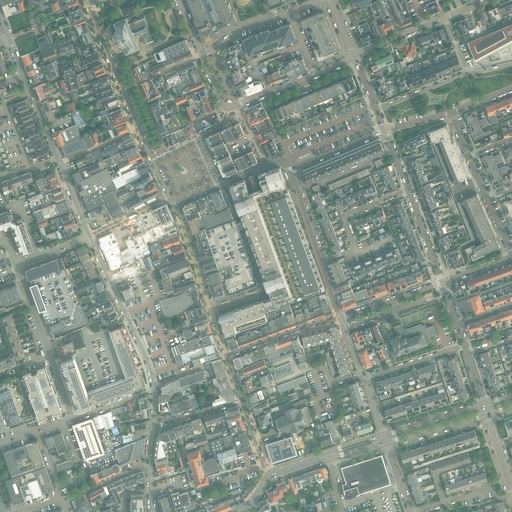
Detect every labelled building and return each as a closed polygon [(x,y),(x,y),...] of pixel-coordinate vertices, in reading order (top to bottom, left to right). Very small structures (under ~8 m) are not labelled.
[(25,9),(24,4),(22,0),(19,0),(16,1),(20,11),(25,9)] [(56,0),(50,0),(51,2),(50,3),(53,10),(59,8),(56,0)] [(65,0),(60,2),(61,6),(64,5),(65,9),(67,8),(73,22),(84,18),(83,17),(80,7),(79,4),(77,0),(69,0),(65,1),(65,0)] [(201,30),(199,31),(205,44),(217,38),(222,35),(222,34),(227,32),(226,30),(238,25),(233,13),(231,14),(230,10),(231,9),(227,0),(186,0),(198,28),(200,28),(201,30)] [(2,6),(3,10),(9,8),(14,6),(13,1),(7,4),(2,6)] [(432,15),(441,11),(437,1),(433,2),(426,5),(430,14),(432,15)] [(511,10),(508,1),(503,3),(506,12),(507,12),(507,13),(511,11),(511,10)] [(378,9),(379,12),(387,8),(384,3),(377,6),(374,7),(375,10),(378,9)] [(506,12),(503,3),(498,5),(503,15),(507,14),(506,12)] [(370,4),(366,6),(367,10),(368,10),(370,16),(374,14),(371,7),(370,4)] [(393,8),(395,13),(402,9),(403,9),(407,8),(406,5),(403,6),(404,7),(402,8),(400,4),(393,8)] [(16,10),(14,6),(9,8),(3,10),(5,16),(11,14),(10,12),(16,10)] [(494,8),(492,8),(497,20),(499,19),(500,21),(503,20),(498,6),(497,6),(496,6),(494,7),(494,8)] [(384,16),(389,14),(387,8),(379,12),(380,15),(375,17),(376,19),(381,17),(384,16)] [(408,10),(407,8),(403,9),(402,9),(395,13),(397,18),(404,15),(403,11),(405,10),(406,11),(408,10)] [(495,21),(497,20),(492,8),(490,9),(489,8),(487,9),(487,11),(492,25),(496,23),(495,21)] [(487,18),(489,18),(485,10),(479,13),(481,17),(480,17),(482,23),(488,20),(487,18)] [(302,19),(310,39),(319,61),(339,53),(337,48),(340,47),(325,13),(325,12),(324,11),(322,11),(321,11),(302,19)] [(409,14),(404,16),(407,25),(413,22),(409,14)] [(145,45),(154,41),(144,16),(133,20),(133,21),(132,21),(132,22),(127,24),(125,18),(113,23),(116,29),(112,36),(115,43),(123,47),(125,53),(137,48),(133,37),(138,35),(139,36),(141,35),(142,37),(145,45)] [(386,22),(385,19),(384,16),(381,17),(384,23),(379,25),(383,34),(388,32),(388,31),(390,30),(386,22)] [(403,27),(407,25),(404,16),(398,19),(401,26),(403,27)] [(477,34),(480,32),(478,27),(477,25),(475,25),(472,16),(468,18),(468,17),(464,19),(466,26),(468,31),(473,29),(472,28),(475,27),(477,34)] [(84,18),(73,22),(75,26),(76,26),(77,28),(76,28),(77,32),(78,31),(79,34),(89,30),(84,17),(84,18)] [(383,35),(376,19),(370,21),(377,37),(383,35)] [(462,35),(469,32),(468,31),(466,26),(465,27),(462,20),(454,23),(456,30),(459,29),(462,35)] [(511,22),(467,41),(474,58),(488,53),(488,52),(487,51),(500,46),(500,45),(511,39),(511,38),(511,22)] [(250,54),(250,55),(256,53),(255,52),(262,50),(263,50),(265,49),(280,43),(281,45),(284,44),(296,39),(290,23),(270,31),(270,29),(244,39),(250,54)] [(359,26),(362,25),(365,33),(360,36),(363,43),(374,38),(367,23),(359,26)] [(482,25),(478,27),(480,32),(487,30),(485,24),(482,25)] [(437,34),(435,35),(438,42),(440,40),(440,39),(445,36),(443,32),(444,32),(443,31),(442,29),(436,31),(437,34)] [(79,34),(78,34),(78,35),(80,40),(83,39),(84,43),(92,40),(93,40),(89,30),(79,34)] [(431,33),(426,36),(429,44),(433,42),(433,43),(435,42),(435,43),(438,42),(435,35),(432,36),(431,33)] [(46,35),(40,37),(43,46),(49,44),(47,39),(46,35)] [(422,47),(429,44),(426,36),(419,38),(421,42),(420,42),(422,47)] [(40,37),(36,39),(40,49),(50,45),(49,44),(43,46),(40,37)] [(234,40),(236,44),(238,51),(244,48),(240,38),(234,40)] [(60,47),(58,47),(59,51),(58,51),(59,55),(60,54),(61,55),(65,54),(65,55),(74,51),(69,39),(67,40),(68,43),(66,44),(65,41),(63,41),(64,45),(62,46),(61,42),(58,43),(60,47)] [(158,63),(167,59),(190,49),(186,40),(154,54),(158,63)] [(80,46),(83,52),(85,57),(87,56),(97,52),(93,41),(87,43),(80,46)] [(414,58),(419,56),(418,56),(417,53),(414,45),(414,46),(413,43),(409,44),(410,45),(408,45),(407,44),(405,44),(404,44),(403,46),(401,47),(403,51),(405,50),(407,55),(408,55),(408,56),(412,54),(414,58)] [(230,54),(231,55),(235,54),(239,53),(238,51),(236,44),(227,48),(230,54)] [(43,62),(56,57),(51,45),(38,50),(43,62)] [(20,57),(22,61),(30,58),(29,57),(36,54),(35,51),(20,57)] [(190,51),(173,58),(175,64),(184,61),(184,60),(193,56),(190,51)] [(98,53),(80,60),(83,68),(101,61),(98,53)] [(226,57),(229,64),(237,60),(235,54),(231,55),(226,57)] [(390,54),(383,57),(386,65),(387,67),(391,66),(392,67),(395,66),(397,71),(402,69),(398,61),(394,62),(390,54)] [(302,56),(284,63),(286,68),(285,69),(289,78),(307,70),(302,56)] [(377,65),(371,67),(373,72),(380,69),(380,68),(386,65),(383,57),(375,60),(377,65)] [(452,58),(449,59),(452,68),(455,67),(455,68),(461,66),(457,57),(452,59),(452,58)] [(151,69),(141,73),(143,78),(150,75),(166,68),(166,69),(175,64),(173,58),(156,66),(151,68),(150,68),(151,69)] [(449,59),(442,62),(446,72),(450,70),(450,69),(452,68),(449,59)] [(78,60),(72,62),(75,70),(79,69),(79,67),(81,66),(78,60)] [(239,63),(237,60),(229,64),(231,69),(243,65),(242,62),(239,63)] [(54,61),(42,66),(43,68),(46,67),(46,69),(43,70),(44,72),(47,71),(48,73),(45,74),(46,76),(49,75),(50,77),(54,76),(54,77),(57,75),(57,74),(58,74),(56,70),(57,69),(54,61)] [(24,66),(26,72),(36,68),(38,67),(37,64),(35,65),(34,62),(24,66)] [(177,69),(177,70),(179,76),(197,68),(194,62),(177,69)] [(442,62),(435,65),(439,74),(441,73),(442,74),(446,72),(442,62)] [(60,68),(63,78),(74,74),(71,66),(67,67),(66,64),(61,66),(62,67),(60,68)] [(102,64),(92,68),(86,71),(89,79),(96,77),(106,73),(102,64)] [(230,71),(235,82),(250,76),(245,65),(230,71)] [(278,68),(278,69),(283,80),(289,78),(285,69),(286,68),(285,65),(278,68)] [(435,65),(428,68),(432,78),(437,76),(436,75),(439,74),(435,65)] [(138,81),(143,78),(141,73),(138,66),(132,68),(138,81)] [(37,72),(38,72),(36,68),(26,72),(28,76),(36,73),(37,72)] [(202,81),(197,68),(179,76),(182,82),(182,83),(185,88),(202,81)] [(428,68),(421,71),(425,79),(427,78),(428,80),(432,78),(428,68)] [(277,72),(272,73),(274,78),(274,79),(275,79),(276,83),(283,80),(278,69),(276,70),(277,72)] [(182,82),(179,76),(177,70),(165,75),(170,86),(177,84),(182,82)] [(374,73),(376,79),(382,77),(382,78),(383,77),(381,71),(374,73)] [(421,71),(414,73),(419,84),(423,82),(422,80),(425,79),(421,71)] [(39,81),(36,73),(28,76),(31,84),(39,81)] [(64,79),(69,90),(83,85),(79,73),(64,79)] [(270,86),(276,83),(275,79),(274,79),(274,78),(272,73),(267,76),(268,78),(267,79),(270,86)] [(414,85),(419,84),(414,73),(407,76),(411,85),(414,84),(414,85)] [(405,84),(408,82),(405,76),(405,75),(402,77),(403,80),(401,81),(400,79),(397,81),(400,89),(407,87),(405,84)] [(91,82),(93,87),(94,87),(98,85),(98,87),(109,82),(107,76),(91,82)] [(161,76),(154,80),(161,96),(168,93),(166,90),(162,91),(161,87),(158,83),(164,81),(161,76)] [(351,76),(347,78),(352,91),(357,89),(351,76)] [(375,80),(379,91),(393,86),(392,85),(389,86),(388,85),(385,86),(382,78),(382,77),(376,79),(375,80)] [(342,80),(346,90),(348,93),(352,91),(347,78),(342,80)] [(59,81),(54,83),(57,89),(60,87),(63,97),(67,95),(68,98),(71,96),(69,90),(64,79),(59,81)] [(156,93),(155,94),(157,98),(155,99),(157,102),(159,101),(160,103),(163,101),(161,96),(154,80),(153,79),(150,80),(156,93)] [(342,80),(337,82),(342,92),(346,90),(342,80)] [(204,86),(202,81),(185,88),(182,83),(176,85),(182,97),(185,95),(188,94),(189,95),(193,93),(192,91),(204,86)] [(241,97),(247,95),(245,89),(250,87),(248,84),(246,81),(237,86),(241,97)] [(254,82),(248,84),(250,87),(245,89),(247,95),(263,88),(265,87),(263,83),(261,81),(254,82)] [(96,95),(96,94),(112,88),(109,82),(98,87),(98,85),(94,87),(93,87),(90,88),(92,92),(95,91),(96,95)] [(337,82),(333,84),(337,94),(342,92),(337,82)] [(33,87),(34,92),(42,89),(40,84),(33,87)] [(333,84),(328,86),(332,96),(337,94),(333,84)] [(328,86),(323,88),(327,98),(332,96),(328,86)] [(393,87),(393,86),(379,91),(382,97),(389,94),(387,91),(390,90),(390,89),(393,87)] [(42,89),(34,92),(38,100),(48,96),(48,95),(51,94),(48,87),(42,89)] [(189,104),(196,101),(209,96),(205,87),(195,92),(193,93),(189,95),(188,94),(185,95),(188,101),(189,104)] [(323,88),(318,90),(322,100),(324,103),(328,101),(327,98),(323,88)] [(148,102),(155,99),(157,98),(155,94),(154,94),(152,89),(150,90),(143,93),(148,102)] [(97,96),(96,94),(96,95),(92,96),(93,98),(97,97),(99,101),(115,95),(113,90),(97,96)] [(318,90),(314,92),(318,102),(322,100),(318,90)] [(314,92),(309,94),(313,104),(318,102),(314,92)] [(309,94),(304,96),(308,106),(313,104),(309,94)] [(174,100),(177,106),(183,103),(188,101),(185,95),(182,97),(177,99),(175,100),(174,100)] [(102,101),(104,105),(105,109),(99,111),(100,114),(101,115),(108,112),(107,109),(109,108),(117,105),(115,101),(117,101),(115,96),(102,101)] [(215,110),(209,96),(196,101),(202,116),(215,110)] [(304,96),(299,98),(303,108),(308,106),(304,96)] [(299,98),(294,100),(299,110),(303,108),(299,98)] [(508,98),(502,101),(505,109),(511,107),(508,98)] [(15,103),(17,108),(26,105),(24,100),(15,103)] [(39,103),(43,114),(51,111),(47,100),(39,103)] [(294,100),(290,102),(294,112),(299,110),(294,100)] [(149,105),(152,112),(162,107),(160,103),(159,101),(157,102),(149,105)] [(189,104),(190,105),(196,118),(197,118),(198,118),(202,116),(196,101),(189,104)] [(502,101),(497,103),(500,111),(505,109),(502,101)] [(72,112),(77,110),(74,103),(73,102),(68,104),(72,112)] [(244,111),(252,126),(263,121),(266,128),(272,125),(273,125),(261,102),(244,111)] [(290,102),(285,104),(289,114),(294,112),(290,102)] [(493,104),(491,105),(495,113),(500,111),(497,103),(496,103),(496,102),(493,103),(493,104)] [(285,104),(280,106),(284,116),(289,114),(285,104)] [(17,108),(19,113),(28,109),(26,105),(17,108)] [(152,112),(154,117),(156,116),(155,116),(159,115),(158,114),(162,112),(163,113),(168,111),(169,112),(170,114),(175,112),(178,111),(179,110),(177,106),(168,110),(166,105),(162,107),(152,112)] [(190,105),(186,107),(186,108),(182,110),(183,113),(188,111),(192,120),(196,119),(196,118),(190,105)] [(497,120),(495,113),(491,105),(483,108),(491,125),(498,122),(497,120)] [(279,118),(284,116),(280,106),(275,108),(279,118)] [(19,113),(21,118),(30,114),(28,109),(19,113)] [(120,109),(109,113),(108,112),(101,115),(97,117),(98,120),(106,117),(109,123),(124,117),(120,109)] [(178,111),(175,112),(181,126),(185,123),(179,110),(178,111)] [(54,117),(51,111),(43,114),(46,121),(54,117)] [(466,119),(467,122),(477,118),(476,115),(475,111),(471,112),(471,113),(466,115),(467,118),(466,119)] [(181,126),(175,112),(170,114),(169,112),(162,115),(162,114),(163,113),(162,112),(158,114),(159,115),(155,116),(156,116),(154,117),(161,134),(181,126)] [(73,116),(72,116),(76,124),(76,125),(75,125),(77,128),(85,125),(80,113),(72,116),(73,116)] [(21,118),(23,123),(32,119),(30,114),(21,118)] [(217,114),(196,123),(199,132),(220,121),(217,114)] [(111,129),(126,123),(124,117),(109,123),(109,124),(105,127),(107,131),(111,129)] [(470,124),(471,127),(486,121),(485,118),(478,120),(477,118),(467,122),(468,125),(470,124)] [(23,123),(25,127),(34,124),(32,119),(23,123)] [(252,126),(252,127),(258,123),(259,125),(260,124),(262,127),(260,128),(261,129),(255,133),(258,140),(261,145),(266,157),(272,154),(278,151),(274,142),(279,140),(272,125),(266,128),(263,121),(252,126)] [(471,131),(472,134),(482,130),(481,127),(488,124),(486,121),(471,127),(472,130),(471,131)] [(241,135),(244,134),(239,122),(208,136),(226,176),(257,162),(251,149),(236,156),(236,157),(234,158),(232,152),(231,153),(230,151),(231,150),(227,143),(229,142),(230,143),(242,138),(241,135)] [(127,126),(126,123),(111,129),(114,136),(128,130),(128,129),(128,128),(128,127),(127,126)] [(196,123),(184,128),(186,132),(189,137),(199,132),(196,123)] [(258,123),(252,127),(255,133),(261,129),(260,128),(262,127),(260,124),(259,125),(258,123)] [(25,127),(27,132),(36,129),(34,124),(25,127)] [(60,146),(81,137),(75,125),(59,131),(51,134),(53,140),(54,139),(56,144),(58,147),(60,146)] [(435,128),(435,129),(431,130),(432,132),(429,133),(433,143),(441,140),(457,178),(453,180),(454,183),(469,177),(467,174),(469,174),(465,165),(464,166),(462,160),(463,160),(460,151),(458,152),(456,146),(457,146),(454,137),(453,138),(448,127),(447,128),(445,125),(435,129),(435,128)] [(505,138),(509,136),(507,129),(506,127),(503,128),(502,125),(500,126),(505,138)] [(184,128),(173,133),(177,143),(188,137),(186,132),(184,128)] [(27,132),(29,137),(38,133),(36,129),(27,132)] [(483,132),(482,130),(472,134),(473,137),(474,136),(476,139),(491,133),(490,129),(483,132)] [(90,134),(94,145),(97,143),(98,143),(94,132),(90,134)] [(29,137),(31,142),(40,138),(38,133),(29,137)] [(167,148),(177,143),(173,133),(163,138),(167,148)] [(423,133),(418,136),(421,143),(426,140),(427,142),(429,141),(427,136),(425,137),(423,133)] [(94,145),(90,134),(83,137),(83,136),(81,137),(60,146),(65,157),(94,145)] [(105,156),(106,158),(135,144),(130,135),(128,134),(115,141),(105,145),(106,146),(101,148),(103,153),(105,156)] [(491,137),(497,135),(496,134),(481,140),(482,142),(481,143),(482,145),(483,145),(488,144),(490,144),(490,143),(492,142),(491,141),(493,141),(491,137)] [(418,136),(412,138),(415,145),(421,143),(418,136)] [(31,142),(33,147),(42,143),(40,138),(31,142)] [(412,138),(407,141),(410,148),(411,148),(415,145),(412,138)] [(371,145),(366,147),(370,158),(384,152),(380,141),(374,144),(374,143),(371,145)] [(412,150),(411,148),(410,148),(407,141),(401,143),(404,150),(405,150),(406,153),(411,150),(412,150)] [(33,147),(35,151),(44,148),(42,143),(33,147)] [(366,143),(344,152),(345,154),(367,146),(366,143)] [(106,158),(97,162),(100,168),(114,162),(114,161),(117,161),(117,163),(132,156),(132,155),(138,152),(135,144),(106,158)] [(450,185),(453,184),(452,182),(450,178),(448,172),(446,168),(447,168),(444,162),(442,158),(443,158),(440,152),(438,149),(439,148),(437,144),(434,146),(450,185)] [(358,151),(352,153),(357,163),(370,158),(366,147),(361,149),(357,150),(358,151)] [(35,151),(37,156),(46,153),(44,148),(35,151)] [(508,158),(510,157),(507,149),(506,149),(504,149),(504,150),(502,151),(507,164),(511,162),(510,160),(509,161),(508,158)] [(141,158),(138,152),(132,155),(132,156),(117,163),(119,168),(136,160),(141,158)] [(48,158),(46,153),(37,156),(39,161),(48,158)] [(91,153),(85,155),(89,162),(94,160),(91,153)] [(344,157),(338,159),(343,169),(357,163),(352,153),(347,155),(344,156),(344,157)] [(484,161),(486,163),(501,157),(499,154),(493,157),(491,154),(488,155),(488,154),(481,157),(483,161),(484,161)] [(85,155),(80,157),(83,165),(89,162),(85,155)] [(78,167),(83,165),(80,157),(75,160),(78,167)] [(486,167),(487,170),(497,166),(495,163),(502,160),(501,157),(486,163),(487,167),(486,167)] [(144,164),(141,158),(136,160),(137,162),(129,166),(130,167),(117,173),(118,176),(129,171),(144,164)] [(416,159),(408,162),(411,168),(418,165),(421,164),(419,158),(416,159)] [(330,162),(324,165),(329,175),(343,169),(338,159),(333,161),(330,162)] [(71,174),(75,183),(101,170),(100,168),(97,162),(71,174)] [(418,165),(411,168),(413,173),(420,170),(423,169),(425,169),(423,165),(422,163),(421,164),(418,165)] [(75,183),(81,197),(84,204),(85,204),(103,195),(116,188),(127,184),(126,183),(133,180),(149,172),(148,173),(144,164),(129,171),(118,176),(112,179),(107,168),(101,170),(75,183)] [(316,168),(310,171),(314,181),(329,175),(324,165),(319,167),(319,166),(316,168)] [(489,172),(491,175),(506,169),(504,165),(498,168),(497,166),(487,170),(488,173),(489,172)] [(380,169),(383,175),(390,172),(388,166),(380,169)] [(220,314),(219,315),(226,336),(267,322),(264,312),(267,311),(325,289),(308,245),(304,231),(300,223),(294,207),(288,189),(285,191),(284,187),(282,183),(285,182),(280,167),(270,171),(262,174),(259,175),(264,188),(261,189),(262,191),(250,195),(244,180),(233,184),(233,185),(231,185),(231,189),(271,296),(271,297),(263,300),(220,314)] [(420,170),(413,173),(415,179),(423,176),(425,175),(426,175),(425,173),(423,169),(420,170)] [(491,179),(492,182),(502,177),(500,175),(507,172),(506,169),(491,175),(492,178),(491,179)] [(308,184),(314,181),(310,171),(303,173),(305,177),(303,178),(305,183),(307,182),(308,184)] [(29,172),(24,173),(28,183),(33,181),(29,172)] [(46,176),(44,177),(48,188),(49,190),(60,185),(57,178),(55,172),(46,176)] [(383,175),(385,180),(392,177),(390,172),(383,175)] [(24,173),(19,175),(23,185),(28,183),(24,173)] [(138,178),(130,182),(132,187),(133,186),(136,185),(137,187),(140,185),(141,186),(144,184),(144,183),(152,179),(149,173),(140,177),(142,180),(140,181),(138,178)] [(19,175),(14,177),(18,186),(23,185),(19,175)] [(423,176),(415,179),(418,185),(420,184),(425,182),(428,181),(425,175),(423,176)] [(503,180),(502,177),(492,182),(493,185),(494,184),(496,187),(510,181),(507,175),(504,176),(505,179),(503,180)] [(249,178),(248,178),(251,184),(249,184),(252,191),(258,188),(257,184),(253,176),(248,178),(249,178)] [(14,177),(10,178),(13,188),(18,186),(14,177)] [(46,189),(48,188),(44,177),(43,177),(36,180),(41,193),(47,190),(46,189)] [(394,183),(392,177),(385,180),(387,186),(394,183)] [(10,178),(5,180),(8,190),(13,188),(10,178)] [(371,186),(368,187),(371,194),(377,192),(372,179),(369,180),(371,186)] [(9,192),(8,190),(5,180),(0,181),(0,182),(4,194),(9,192)] [(116,189),(85,204),(88,211),(106,202),(114,216),(124,211),(125,213),(128,211),(128,210),(133,207),(135,210),(145,205),(145,204),(147,203),(147,204),(156,199),(155,197),(160,194),(153,182),(138,191),(137,189),(135,190),(133,186),(130,187),(127,188),(117,192),(116,189)] [(397,188),(394,183),(387,186),(385,187),(386,189),(388,188),(389,191),(397,188)] [(361,186),(362,189),(365,197),(371,194),(368,187),(367,184),(361,186)] [(421,187),(419,188),(421,193),(431,189),(429,184),(426,185),(421,187)] [(349,188),(350,191),(354,201),(360,199),(357,191),(355,192),(352,187),(349,188)] [(431,189),(421,193),(421,194),(423,199),(433,195),(432,191),(435,190),(434,188),(431,189)] [(42,196),(46,206),(65,199),(61,189),(42,196)] [(362,189),(357,191),(360,199),(365,197),(362,189)] [(194,200),(182,205),(192,235),(193,237),(195,241),(197,241),(199,245),(208,241),(205,233),(204,230),(207,230),(233,219),(227,206),(214,212),(214,211),(226,205),(223,198),(224,198),(220,190),(219,190),(209,194),(207,195),(194,200)] [(345,193),(345,194),(346,196),(349,203),(354,201),(350,191),(345,193)] [(311,196),(313,201),(321,198),(318,193),(311,196)] [(340,198),(343,205),(349,203),(346,196),(345,194),(342,195),(342,194),(339,195),(340,198)] [(475,194),(461,200),(463,203),(467,201),(486,244),(477,248),(475,244),(465,248),(470,258),(472,257),(473,258),(481,254),(481,253),(483,252),(484,254),(488,251),(498,247),(497,244),(498,243),(493,232),(494,232),(491,223),(489,224),(487,219),(488,218),(484,210),(483,210),(481,205),(482,204),(478,196),(477,197),(475,194)] [(433,195),(423,199),(425,205),(438,200),(438,198),(435,199),(433,195)] [(313,201),(316,207),(323,204),(322,201),(324,200),(323,197),(321,198),(313,201)] [(338,208),(343,205),(340,198),(335,200),(338,208)] [(46,206),(34,211),(37,222),(43,219),(46,218),(48,218),(69,210),(65,199),(46,206)] [(504,206),(505,209),(511,205),(511,201),(511,199),(508,200),(507,199),(501,202),(503,206),(504,206)] [(438,200),(425,205),(427,211),(432,209),(435,208),(437,207),(436,202),(439,201),(438,200)] [(461,203),(460,201),(457,203),(471,239),(459,244),(460,246),(466,244),(466,243),(472,241),(475,240),(474,236),(473,237),(472,233),(470,227),(468,223),(466,217),(464,213),(465,213),(462,207),(460,204),(461,203)] [(392,207),(394,212),(396,211),(403,208),(401,202),(394,205),(394,206),(392,207)] [(451,206),(453,211),(457,209),(454,202),(448,204),(450,207),(451,206)] [(316,207),(318,212),(325,209),(323,204),(316,207)] [(156,210),(152,211),(154,216),(158,223),(162,222),(169,220),(169,219),(171,218),(165,205),(156,209),(156,210)] [(318,212),(320,218),(327,215),(326,212),(330,211),(329,210),(328,208),(325,209),(318,212)] [(396,211),(398,217),(406,214),(403,208),(396,211)] [(0,227),(2,227),(3,229),(6,228),(5,226),(6,225),(7,223),(14,227),(13,229),(15,234),(13,235),(14,239),(16,239),(19,246),(17,246),(18,251),(20,250),(21,253),(28,251),(29,253),(35,250),(23,217),(16,220),(17,223),(16,223),(10,220),(9,219),(13,218),(10,211),(7,212),(7,210),(0,213),(0,227)] [(382,210),(376,212),(379,220),(385,217),(382,210)] [(428,213),(430,219),(438,216),(436,211),(428,213)] [(376,212),(371,214),(374,222),(379,220),(376,212)] [(57,218),(54,219),(58,230),(68,226),(74,224),(75,223),(74,221),(73,220),(72,219),(71,220),(69,213),(57,218)] [(371,214),(365,216),(368,224),(374,222),(371,214)] [(398,217),(400,222),(408,219),(406,214),(398,217)] [(322,223),(330,220),(332,219),(331,217),(329,218),(327,215),(320,218),(322,223)] [(369,226),(368,224),(365,216),(359,219),(362,226),(363,226),(364,228),(369,226)] [(430,219),(432,225),(440,222),(438,216),(430,219)] [(37,222),(36,222),(38,226),(38,227),(48,223),(46,218),(43,219),(37,222)] [(232,220),(205,230),(213,255),(218,270),(231,265),(234,273),(232,273),(233,277),(225,279),(228,287),(226,287),(229,294),(257,284),(235,219),(232,220)] [(357,228),(362,226),(359,219),(354,221),(357,228)] [(400,222),(403,228),(410,225),(408,219),(400,222)] [(112,232),(99,238),(101,243),(102,243),(104,248),(103,249),(106,256),(108,255),(109,258),(107,258),(108,259),(107,259),(110,265),(109,265),(112,270),(121,267),(120,264),(128,261),(128,262),(129,263),(129,264),(134,262),(134,261),(133,260),(133,259),(132,258),(134,257),(136,256),(140,254),(144,253),(143,251),(148,249),(146,243),(150,241),(151,243),(162,238),(161,236),(167,233),(168,238),(178,234),(177,234),(177,233),(175,228),(175,227),(174,227),(173,228),(173,226),(171,222),(171,221),(170,221),(169,220),(167,221),(167,222),(164,224),(164,223),(158,226),(154,228),(154,227),(149,229),(149,230),(146,231),(124,240),(127,247),(123,249),(123,250),(120,251),(116,243),(117,243),(115,237),(114,237),(112,232)] [(322,223),(325,229),(332,226),(330,220),(322,223)] [(432,225),(434,230),(442,227),(440,222),(432,225)] [(403,228),(405,233),(412,230),(410,225),(403,228)] [(68,226),(58,230),(59,233),(60,232),(62,238),(64,237),(71,234),(68,226)] [(325,229),(327,234),(334,232),(332,226),(325,229)] [(444,233),(442,227),(434,230),(436,236),(444,233)] [(405,233),(407,239),(415,236),(412,230),(405,233)] [(327,234),(329,240),(336,237),(334,232),(327,234)] [(152,245),(149,246),(153,254),(154,254),(157,253),(158,252),(161,251),(160,250),(180,242),(177,235),(157,242),(152,245)] [(437,239),(440,245),(447,242),(450,241),(452,240),(452,238),(449,239),(447,235),(437,239)] [(407,239),(409,244),(417,241),(415,236),(407,239)] [(329,240),(331,246),(342,241),(341,239),(338,240),(336,237),(329,240)] [(203,243),(199,245),(200,249),(202,249),(203,250),(205,249),(207,253),(212,254),(213,255),(208,241),(203,243)] [(342,242),(342,241),(331,246),(333,251),(341,248),(339,245),(341,244),(342,244),(342,243),(342,242)] [(409,244),(412,250),(419,247),(417,241),(409,244)] [(449,248),(447,242),(440,245),(442,250),(449,248)] [(166,249),(163,250),(164,255),(168,253),(173,252),(182,248),(180,243),(171,247),(166,249)] [(71,256),(72,259),(76,257),(87,252),(86,250),(86,251),(86,250),(86,249),(85,248),(84,247),(84,246),(76,250),(78,254),(71,256)] [(412,250),(414,256),(421,253),(419,247),(412,250)] [(149,256),(144,258),(148,267),(149,270),(154,268),(153,266),(158,264),(159,265),(161,264),(161,266),(184,257),(185,257),(182,248),(173,252),(174,253),(165,257),(161,259),(152,262),(149,256)] [(390,249),(387,250),(392,263),(400,260),(396,249),(394,250),(394,249),(391,250),(390,249)] [(450,269),(464,264),(459,249),(442,255),(444,261),(447,260),(450,269)] [(198,252),(203,267),(215,263),(213,255),(206,254),(205,250),(198,252)] [(385,253),(383,253),(388,264),(392,263),(387,250),(385,251),(385,253)] [(87,252),(79,256),(80,258),(81,261),(82,261),(90,258),(89,257),(89,256),(89,255),(88,255),(87,252)] [(380,253),(377,254),(382,267),(388,264),(383,253),(380,254),(380,253)] [(424,258),(421,253),(414,256),(416,261),(424,258)] [(374,257),(373,257),(377,269),(382,267),(377,254),(374,256),(374,257)] [(56,258),(24,270),(27,278),(29,277),(46,323),(48,322),(49,325),(49,326),(54,339),(54,340),(55,340),(55,339),(59,338),(90,323),(88,319),(88,318),(84,311),(78,299),(73,287),(72,285),(70,280),(68,274),(66,270),(66,268),(65,266),(63,263),(63,260),(61,258),(61,257),(60,257),(56,259),(56,258)] [(369,257),(366,259),(371,271),(377,269),(373,257),(370,259),(369,257)] [(90,259),(90,258),(82,261),(81,261),(75,264),(76,267),(82,264),(84,267),(92,264),(91,263),(92,262),(91,261),(90,261),(90,260),(90,259)] [(165,267),(159,269),(162,278),(161,278),(160,278),(164,289),(165,289),(168,288),(172,287),(171,283),(172,283),(169,276),(173,275),(188,269),(187,265),(184,259),(165,266),(165,267)] [(329,266),(330,268),(340,264),(338,259),(329,263),(327,264),(328,266),(329,266)] [(364,261),(362,261),(367,273),(371,271),(366,259),(363,260),(364,261)] [(359,262),(356,263),(361,275),(367,273),(362,261),(359,263),(359,262)] [(215,263),(203,267),(205,273),(217,269),(215,263)] [(348,268),(350,271),(352,278),(361,275),(356,263),(353,264),(353,265),(351,266),(351,267),(348,268)] [(81,273),(82,275),(95,269),(92,264),(84,267),(84,268),(85,267),(86,271),(85,272),(84,271),(81,273)] [(331,270),(331,273),(342,269),(340,264),(330,268),(329,268),(330,271),(331,270)] [(423,274),(422,274),(424,280),(425,281),(431,279),(432,279),(427,265),(427,266),(423,267),(425,273),(423,274)] [(507,265),(501,267),(504,276),(510,273),(507,265)] [(230,267),(206,275),(209,284),(225,279),(233,277),(232,273),(230,267)] [(501,267),(494,269),(497,278),(504,276),(501,267)] [(95,271),(95,269),(82,275),(83,277),(88,275),(90,279),(97,275),(95,271)] [(332,275),(333,278),(344,274),(342,269),(331,273),(332,273),(331,273),(332,275)] [(494,269),(487,272),(490,280),(497,278),(494,269)] [(189,270),(183,272),(184,274),(184,275),(185,278),(192,276),(190,270),(189,270)] [(421,271),(415,273),(419,283),(421,282),(422,281),(424,280),(422,274),(421,271)] [(484,273),(480,274),(483,283),(484,283),(490,280),(487,272),(487,273),(484,274),(484,273)] [(415,273),(410,275),(413,285),(414,285),(416,284),(416,283),(418,282),(419,283),(415,273)] [(346,279),(344,274),(333,278),(334,280),(335,283),(346,279)] [(474,277),(473,277),(476,285),(478,284),(483,283),(480,274),(477,276),(474,278),(474,277)] [(410,275),(404,277),(407,287),(408,287),(410,286),(410,285),(413,284),(413,285),(410,275)] [(172,287),(168,288),(168,290),(194,281),(192,276),(185,278),(172,283),(171,283),(172,287)] [(404,277),(398,279),(402,288),(403,289),(404,288),(405,287),(407,286),(407,287),(404,277)] [(467,280),(463,281),(465,286),(468,285),(469,288),(476,285),(473,277),(466,279),(467,280)] [(398,279),(393,281),(396,290),(397,291),(399,290),(399,289),(402,288),(398,279)] [(90,290),(92,294),(105,289),(101,280),(95,283),(95,284),(92,286),(93,289),(90,290)] [(452,286),(451,286),(453,292),(462,289),(465,296),(466,295),(467,295),(468,294),(466,290),(465,286),(463,281),(463,280),(462,280),(452,284),(452,286)] [(168,290),(166,290),(166,291),(167,294),(172,292),(172,293),(180,290),(181,293),(196,288),(194,281),(168,290)] [(341,291),(342,295),(344,294),(346,300),(348,308),(358,305),(351,288),(350,285),(348,281),(334,286),(337,293),(341,291)] [(396,290),(393,281),(387,283),(390,292),(391,292),(392,293),(393,292),(393,291),(396,290)] [(125,303),(135,299),(133,295),(134,294),(131,285),(129,286),(128,282),(118,286),(121,293),(120,293),(121,296),(122,296),(125,303)] [(209,286),(212,292),(223,288),(221,282),(209,286)] [(83,283),(74,287),(76,292),(85,288),(84,284),(83,283)] [(355,286),(351,287),(358,305),(371,300),(364,283),(355,286)] [(385,284),(380,286),(383,295),(385,294),(386,295),(387,294),(388,293),(385,284)] [(0,313),(23,305),(22,303),(5,309),(4,306),(0,307),(0,302),(11,299),(20,296),(16,285),(11,286),(11,285),(8,286),(9,287),(7,288),(0,290),(0,289),(0,313)] [(380,286),(374,288),(377,297),(379,296),(380,297),(382,296),(382,295),(383,295),(380,286)] [(167,299),(159,301),(159,302),(160,305),(161,308),(165,318),(166,318),(184,311),(202,305),(196,288),(181,293),(181,294),(173,296),(169,298),(167,299)] [(212,292),(214,299),(225,295),(223,288),(212,292)] [(377,297),(374,288),(368,290),(371,299),(374,298),(375,299),(376,298),(377,297)] [(503,303),(507,302),(504,292),(502,292),(501,289),(498,290),(503,303)] [(465,296),(456,299),(459,308),(464,307),(466,312),(473,309),(475,313),(485,310),(486,309),(481,296),(482,296),(481,294),(480,291),(480,290),(471,293),(470,294),(468,294),(467,295),(466,295),(465,296)] [(319,294),(321,301),(326,314),(326,315),(329,314),(329,315),(333,313),(333,311),(328,299),(326,291),(319,294)] [(106,292),(94,297),(98,304),(101,303),(101,302),(109,298),(106,292)] [(492,292),(490,293),(495,306),(499,305),(496,297),(495,295),(493,295),(492,292)] [(316,296),(313,297),(320,316),(321,315),(322,316),(326,314),(321,301),(319,294),(316,296)] [(342,294),(337,296),(338,299),(341,309),(343,310),(344,310),(348,308),(346,300),(344,295),(344,294),(342,295),(342,294)] [(484,295),(482,296),(481,296),(486,309),(491,308),(488,300),(486,301),(484,295)] [(312,311),(311,312),(314,318),(314,319),(317,317),(318,317),(320,316),(313,297),(307,299),(312,311)] [(101,311),(101,312),(113,307),(110,301),(96,307),(96,306),(90,309),(91,313),(97,310),(98,312),(99,311),(99,312),(101,311)] [(202,305),(184,311),(185,315),(187,320),(205,313),(202,305)] [(290,305),(284,307),(291,326),(292,325),(293,326),(297,324),(294,318),(290,305)] [(105,314),(106,316),(115,312),(113,307),(101,312),(100,313),(102,316),(105,314)] [(284,307),(278,310),(285,329),(288,327),(289,327),(291,326),(284,307)] [(305,312),(306,314),(306,313),(308,320),(310,319),(311,319),(314,318),(311,312),(309,312),(307,308),(304,309),(305,312)] [(301,309),(298,310),(302,322),(304,321),(305,321),(308,320),(306,313),(306,314),(303,314),(302,312),(302,313),(301,309)] [(278,310),(272,312),(279,330),(281,330),(285,329),(278,310)] [(507,310),(503,312),(508,327),(510,326),(508,320),(511,319),(511,317),(510,317),(507,310)] [(118,317),(115,312),(106,316),(102,318),(104,323),(109,321),(111,323),(108,325),(109,327),(119,323),(117,320),(114,322),(112,319),(118,317)] [(270,324),(273,333),(277,331),(279,330),(272,312),(267,314),(270,324)] [(503,312),(498,314),(501,321),(503,320),(506,327),(508,327),(503,312)] [(187,320),(184,320),(184,322),(186,327),(187,328),(190,327),(208,321),(205,313),(187,320)] [(24,355),(10,314),(1,317),(16,358),(24,355)] [(493,315),(489,317),(491,324),(494,323),(496,331),(499,330),(493,315)] [(484,319),(479,320),(482,327),(484,327),(487,334),(489,333),(484,319)] [(479,320),(474,322),(480,337),(482,336),(480,330),(483,329),(482,327),(479,320)] [(208,321),(190,327),(192,335),(197,334),(197,333),(196,330),(209,325),(208,321)] [(474,322),(470,324),(472,331),(475,330),(478,337),(480,337),(474,322)] [(270,324),(264,326),(267,334),(269,334),(270,334),(273,333),(270,324)] [(376,324),(369,327),(369,328),(374,342),(376,347),(379,346),(377,341),(382,339),(376,324)] [(398,337),(390,339),(391,340),(396,354),(409,350),(411,349),(425,344),(425,343),(431,341),(429,336),(436,333),(433,325),(426,328),(425,325),(422,326),(421,324),(407,329),(407,328),(404,329),(402,324),(401,324),(394,326),(398,337)] [(475,338),(472,331),(470,324),(465,325),(470,340),(475,338)] [(209,325),(196,330),(197,333),(198,333),(198,334),(198,336),(211,332),(209,325)] [(72,356),(60,361),(61,365),(62,365),(64,371),(63,371),(66,378),(67,378),(69,384),(68,384),(71,392),(72,392),(74,398),(73,398),(76,406),(76,405),(78,409),(89,405),(89,404),(93,403),(133,389),(136,388),(143,385),(139,374),(139,373),(132,352),(131,353),(127,340),(124,332),(122,326),(110,330),(111,333),(109,334),(125,378),(85,392),(72,356)] [(353,370),(344,341),(340,327),(338,328),(336,327),(336,326),(327,328),(326,327),(302,334),(305,346),(330,340),(340,374),(353,370)] [(187,328),(182,330),(182,331),(182,332),(183,333),(184,338),(192,335),(190,327),(187,328)] [(256,328),(253,329),(256,339),(257,338),(259,338),(262,337),(259,331),(257,331),(256,328)] [(372,343),(374,342),(369,328),(364,330),(367,339),(371,338),(372,343)] [(248,335),(250,341),(253,340),(254,339),(256,339),(253,329),(249,331),(250,332),(247,333),(248,335)] [(356,342),(366,338),(365,336),(363,330),(358,332),(358,331),(352,333),(352,334),(351,334),(352,337),(353,337),(356,342)] [(79,331),(63,337),(66,344),(56,347),(59,355),(63,354),(63,352),(70,350),(70,349),(74,348),(74,349),(84,346),(79,331)] [(247,331),(241,333),(244,343),(246,342),(247,343),(250,341),(248,335),(247,331)] [(177,345),(171,347),(172,350),(174,356),(177,364),(177,365),(187,361),(192,360),(194,366),(201,363),(204,361),(205,361),(206,360),(219,356),(220,356),(219,353),(218,351),(212,333),(196,338),(193,339),(180,344),(177,345)] [(306,360),(297,335),(274,343),(278,355),(279,355),(281,354),(295,349),(299,362),(306,360)] [(232,348),(239,346),(236,339),(237,339),(236,338),(234,339),(233,336),(227,338),(229,347),(232,348)] [(386,343),(392,361),(395,360),(393,355),(388,342),(388,343),(387,343),(386,343)] [(274,343),(264,347),(267,356),(268,359),(270,358),(271,358),(274,357),(276,356),(278,355),(274,343)] [(264,347),(250,352),(253,361),(267,356),(264,347)] [(358,351),(360,357),(371,353),(370,352),(369,349),(367,350),(366,348),(358,351)] [(379,356),(378,357),(382,365),(387,363),(382,349),(376,351),(379,356)] [(479,354),(481,360),(490,358),(488,351),(479,354)] [(242,364),(253,361),(250,352),(235,358),(234,360),(237,368),(243,366),(242,364)] [(360,357),(362,363),(373,358),(371,353),(360,357)] [(0,369),(15,364),(12,355),(0,359),(0,369)] [(373,358),(362,363),(365,368),(373,365),(372,363),(374,362),(377,361),(379,367),(382,365),(378,357),(378,356),(373,358)] [(448,360),(450,366),(458,364),(456,357),(448,360)] [(481,360),(483,367),(492,364),(490,358),(481,360)] [(212,402),(200,405),(202,410),(213,406),(235,400),(221,359),(220,359),(205,364),(207,369),(209,368),(213,378),(215,377),(215,378),(210,380),(210,382),(213,381),(214,384),(217,383),(219,388),(218,388),(217,388),(217,389),(219,398),(211,400),(212,402)] [(260,362),(252,365),(254,372),(262,368),(260,362)] [(429,366),(431,374),(432,377),(435,376),(434,373),(437,372),(434,364),(429,366)] [(450,366),(452,373),(460,370),(458,364),(450,366)] [(483,367),(485,373),(494,370),(492,364),(483,367)] [(250,366),(242,369),(244,376),(245,375),(254,372),(252,365),(250,366)] [(429,366),(423,367),(426,376),(431,374),(429,366)] [(31,372),(22,375),(38,419),(44,417),(60,411),(58,406),(59,406),(57,399),(56,399),(54,395),(55,395),(45,367),(37,370),(33,372),(31,373),(31,372)] [(423,367),(417,369),(420,377),(426,376),(423,367)] [(247,378),(245,375),(244,376),(242,369),(237,371),(241,381),(247,378)] [(417,369),(412,371),(414,379),(420,377),(417,369)] [(178,379),(181,389),(198,383),(202,382),(207,380),(204,370),(178,379)] [(452,373),(454,380),(462,377),(460,370),(452,373)] [(485,373),(487,379),(496,376),(494,370),(485,373)] [(412,371),(406,373),(408,381),(409,383),(415,381),(414,379),(412,371)] [(406,373),(400,375),(403,383),(408,381),(406,373)] [(261,377),(259,377),(261,381),(262,384),(268,381),(266,376),(266,375),(261,377)] [(400,375),(394,377),(398,387),(401,386),(400,384),(403,383),(400,375)] [(487,379),(489,385),(498,382),(501,381),(499,375),(496,376),(487,379)] [(394,377),(389,378),(391,387),(395,385),(395,388),(398,387),(394,377)] [(454,380),(456,386),(464,384),(462,377),(454,380)] [(389,378),(383,380),(385,388),(386,388),(391,387),(389,378)] [(160,386),(159,395),(161,395),(168,393),(181,389),(178,379),(165,384),(160,386)] [(388,394),(386,388),(385,388),(383,380),(377,382),(379,390),(383,389),(384,392),(385,391),(385,394),(380,396),(381,400),(388,397),(387,394),(388,394)] [(308,382),(301,384),(303,390),(310,387),(308,382)] [(348,388),(349,390),(358,387),(356,382),(347,385),(346,385),(347,388),(348,388)] [(500,389),(498,382),(489,385),(491,391),(500,389)] [(253,386),(252,383),(243,386),(245,392),(257,387),(256,385),(253,386)] [(457,390),(458,393),(466,390),(464,384),(456,386),(456,387),(453,388),(454,391),(457,390)] [(350,393),(351,395),(360,392),(358,387),(349,390),(348,391),(349,393),(350,393)] [(254,392),(246,395),(249,404),(269,397),(269,396),(266,389),(266,388),(257,391),(259,397),(256,398),(254,392)] [(0,393),(0,430),(6,428),(6,427),(20,421),(9,390),(0,393)] [(469,398),(466,390),(458,393),(461,401),(469,398)] [(444,391),(438,393),(440,401),(447,399),(444,391)] [(296,392),(288,395),(290,400),(298,398),(296,392)] [(352,398),(353,400),(362,397),(360,392),(351,395),(350,396),(351,398),(352,398)] [(159,395),(159,403),(167,401),(170,400),(168,393),(161,395),(159,395)] [(438,393),(431,396),(433,403),(440,401),(438,393)] [(190,395),(185,397),(188,408),(192,407),(198,405),(195,397),(191,398),(190,395)] [(431,396),(424,398),(427,406),(433,403),(431,396)] [(180,411),(188,408),(185,397),(185,398),(182,399),(181,397),(179,398),(180,400),(177,401),(177,402),(180,411)] [(354,403),(354,406),(363,403),(362,397),(353,400),(352,401),(352,403),(354,403)] [(313,420),(308,405),(305,398),(299,400),(300,401),(293,403),(294,408),(285,411),(286,415),(276,419),(277,422),(275,423),(277,429),(276,429),(277,430),(277,432),(277,433),(278,433),(278,432),(281,431),(289,428),(290,430),(291,430),(292,431),(303,427),(304,426),(308,424),(307,422),(313,420)] [(424,398),(418,400),(420,408),(427,406),(424,398)] [(260,409),(269,405),(267,399),(249,405),(253,415),(261,412),(260,409)] [(418,400),(411,402),(413,410),(420,408),(418,400)] [(159,410),(170,410),(167,402),(167,401),(159,403),(159,410)] [(171,413),(180,411),(177,402),(171,404),(170,401),(167,402),(170,410),(171,413)] [(122,406),(123,407),(124,412),(124,413),(133,411),(132,406),(134,406),(133,402),(131,403),(127,404),(127,405),(122,406)] [(411,402),(404,404),(407,412),(413,410),(411,402)] [(363,403),(354,406),(353,406),(354,409),(353,409),(354,412),(365,408),(363,403)] [(404,404),(398,406),(400,414),(407,412),(404,404)] [(228,409),(230,415),(239,412),(237,406),(228,409)] [(269,413),(279,409),(278,406),(266,410),(267,413),(257,416),(260,426),(261,425),(262,427),(266,426),(265,424),(269,423),(269,422),(272,421),(269,413)] [(398,406),(391,408),(393,416),(400,414),(398,406)] [(147,417),(145,408),(145,407),(140,409),(135,410),(135,411),(134,412),(135,415),(140,414),(141,418),(147,417)] [(387,418),(393,416),(391,408),(384,411),(387,418)] [(223,410),(218,412),(221,421),(226,419),(223,410)] [(100,415),(93,418),(96,429),(104,427),(105,428),(107,427),(114,425),(112,420),(111,417),(109,412),(103,414),(100,415)] [(218,412),(213,414),(216,423),(221,421),(218,412)] [(231,418),(226,419),(228,426),(231,426),(230,423),(231,423),(231,422),(233,421),(235,420),(236,424),(242,422),(239,412),(230,415),(230,416),(231,416),(231,418)] [(213,414),(208,415),(211,424),(216,423),(213,414)] [(352,414),(349,415),(352,425),(355,424),(359,435),(365,432),(362,423),(360,424),(359,422),(355,423),(352,414)] [(205,426),(211,424),(208,415),(202,417),(205,426)] [(350,426),(352,425),(349,415),(345,416),(346,420),(347,419),(349,426),(346,427),(346,428),(342,430),(345,439),(353,436),(351,427),(350,428),(350,426)] [(71,425),(78,444),(84,460),(104,453),(96,429),(93,418),(71,425)] [(184,424),(182,425),(185,436),(187,435),(189,437),(190,435),(194,434),(195,436),(194,437),(196,444),(196,445),(199,444),(207,442),(205,434),(204,434),(202,427),(200,418),(193,420),(190,420),(191,422),(187,423),(185,422),(184,424)] [(323,430),(319,431),(320,435),(319,435),(322,444),(322,445),(326,444),(332,442),(332,441),(331,439),(334,438),(335,438),(338,437),(334,426),(338,425),(336,419),(334,419),(329,421),(324,423),(326,429),(328,428),(329,432),(325,434),(323,430)] [(367,422),(362,423),(365,432),(372,430),(369,420),(369,419),(366,420),(367,422)] [(128,444),(115,450),(121,467),(132,461),(132,460),(142,455),(143,444),(144,438),(146,437),(141,439),(140,433),(142,432),(142,431),(146,430),(144,422),(134,425),(131,425),(132,432),(134,442),(128,444)] [(244,429),(242,422),(236,424),(238,431),(244,429)] [(178,426),(173,427),(175,435),(173,436),(174,439),(177,438),(176,438),(179,437),(180,437),(183,438),(183,437),(185,436),(182,425),(180,425),(178,425),(178,426)] [(157,437),(156,440),(163,441),(163,439),(165,438),(167,445),(169,453),(178,450),(177,448),(175,442),(174,439),(173,436),(175,435),(173,427),(170,428),(166,429),(159,431),(157,437)] [(245,430),(219,438),(223,451),(234,447),(236,453),(245,450),(243,446),(249,444),(245,430)] [(474,430),(467,432),(470,440),(477,438),(474,430)] [(467,432),(461,434),(463,442),(470,440),(467,432)] [(58,452),(67,449),(61,433),(44,438),(48,448),(55,445),(58,452)] [(461,434),(454,436),(457,444),(463,442),(461,434)] [(454,436),(447,439),(450,446),(457,444),(454,436)] [(270,450),(274,460),(295,453),(292,443),(293,443),(291,437),(267,444),(269,450),(270,450)] [(198,450),(186,454),(188,461),(189,460),(189,461),(191,467),(190,467),(191,472),(192,472),(194,478),(193,478),(195,485),(208,482),(205,475),(204,475),(203,472),(217,468),(216,465),(220,463),(221,463),(229,460),(237,457),(236,454),(236,453),(234,447),(223,451),(219,438),(209,441),(210,444),(214,457),(206,460),(206,461),(204,461),(202,456),(200,457),(198,450)] [(447,439),(441,441),(443,449),(450,446),(447,439)] [(155,444),(153,458),(155,457),(165,454),(167,454),(163,441),(156,440),(155,444)] [(36,441),(3,453),(12,478),(25,473),(45,466),(36,441)] [(185,450),(197,447),(195,441),(186,444),(184,447),(185,450)] [(441,441),(434,443),(437,451),(443,449),(441,441)] [(434,443),(427,445),(430,453),(437,451),(434,443)] [(427,445),(421,447),(423,455),(430,453),(427,445)] [(421,447),(414,449),(417,457),(423,455),(421,447)] [(414,449),(407,451),(410,459),(417,457),(414,449)] [(408,460),(410,459),(407,451),(401,454),(402,459),(400,460),(400,461),(401,463),(402,465),(403,467),(403,468),(405,467),(406,470),(412,468),(411,466),(410,466),(408,460)] [(58,454),(60,460),(67,458),(65,452),(58,454)] [(155,461),(154,463),(155,464),(156,464),(156,465),(167,462),(167,459),(166,456),(165,456),(165,454),(155,457),(156,459),(155,459),(155,461)] [(344,466),(341,467),(342,470),(344,476),(346,483),(345,483),(344,484),(343,484),(344,489),(345,492),(345,493),(346,498),(357,495),(356,494),(367,491),(370,490),(387,484),(390,483),(388,477),(381,455),(371,458),(362,461),(354,463),(344,466)] [(58,471),(71,466),(69,460),(56,465),(58,471)] [(169,466),(167,462),(156,465),(155,467),(156,468),(157,469),(159,474),(174,470),(173,466),(170,467),(170,466),(169,466)] [(107,463),(105,464),(105,465),(106,468),(110,476),(115,474),(111,466),(109,467),(107,463)] [(115,464),(111,466),(115,474),(120,471),(117,465),(116,466),(115,464)] [(33,497),(53,490),(45,466),(25,473),(33,497)] [(325,467),(319,468),(322,477),(323,477),(324,480),(329,478),(325,467)] [(106,468),(101,470),(105,478),(110,476),(106,468)] [(319,468),(314,470),(317,481),(318,482),(323,480),(322,477),(319,468)] [(477,471),(478,474),(481,482),(487,480),(484,472),(485,472),(484,468),(482,469),(483,472),(480,474),(479,470),(477,471)] [(93,482),(99,480),(96,473),(96,472),(93,474),(91,470),(88,472),(90,475),(93,482)] [(101,470),(96,473),(99,480),(100,481),(105,478),(101,470)] [(315,482),(317,481),(314,470),(308,472),(311,480),(314,479),(315,482)] [(143,471),(134,474),(136,481),(137,481),(140,480),(140,481),(144,480),(143,471)] [(407,474),(409,479),(417,477),(417,478),(421,476),(420,474),(416,476),(415,471),(407,474)] [(308,472),(302,474),(305,485),(307,484),(309,484),(309,483),(312,482),(311,480),(308,472)] [(471,473),(472,476),(473,476),(475,483),(481,482),(478,474),(474,475),(473,472),(471,473)] [(25,473),(12,478),(5,480),(13,504),(33,497),(25,473)] [(137,481),(136,481),(134,474),(129,476),(132,483),(133,486),(138,484),(137,482),(137,481)] [(465,475),(466,478),(467,478),(470,485),(475,483),(473,476),(472,476),(468,477),(467,474),(465,475)] [(131,484),(132,483),(129,476),(123,479),(126,486),(127,488),(132,487),(131,484)] [(298,476),(292,478),(296,487),(301,485),(298,477),(299,476),(298,476)] [(460,476),(461,480),(461,479),(464,487),(470,485),(467,478),(466,478),(463,479),(462,476),(460,476)] [(409,479),(411,485),(419,483),(423,482),(422,480),(418,481),(417,478),(417,477),(409,479)] [(292,478),(288,479),(293,494),(298,492),(296,487),(292,478)] [(448,480),(449,483),(450,483),(452,491),(458,489),(454,478),(448,480)] [(456,478),(454,478),(458,489),(464,487),(461,479),(461,480),(457,481),(456,478)] [(118,481),(113,483),(118,493),(123,492),(122,490),(118,481)] [(121,501),(117,492),(113,483),(108,485),(116,503),(121,501)] [(411,485),(413,491),(421,488),(421,489),(425,488),(424,486),(420,487),(419,483),(411,485)] [(281,485),(276,487),(279,497),(281,496),(282,499),(283,502),(287,500),(285,495),(284,495),(283,490),(288,489),(286,484),(281,486),(281,485)] [(98,489),(102,497),(107,495),(103,487),(98,489)] [(268,491),(268,492),(268,493),(269,494),(270,498),(271,500),(272,501),(272,502),(278,500),(279,503),(283,502),(282,499),(281,496),(279,497),(276,487),(273,488),(274,490),(271,491),(270,491),(268,491)] [(413,491),(415,497),(422,494),(423,495),(426,494),(426,492),(422,493),(421,489),(421,488),(413,491)] [(98,489),(93,492),(97,499),(99,498),(101,501),(104,500),(102,497),(98,489)] [(231,494),(232,497),(236,505),(244,501),(241,493),(239,491),(238,489),(230,491),(231,494)] [(239,491),(241,493),(244,501),(249,497),(252,493),(246,489),(244,490),(243,489),(239,491)] [(182,506),(183,510),(183,511),(193,511),(189,502),(190,501),(188,492),(179,494),(179,491),(170,494),(174,508),(182,506)] [(91,493),(88,494),(92,501),(90,502),(93,506),(96,504),(94,500),(97,499),(93,492),(91,493)] [(144,511),(143,493),(130,494),(131,511),(144,511)] [(162,511),(171,511),(173,511),(168,493),(158,496),(162,511)] [(71,501),(73,504),(85,499),(83,494),(75,497),(76,499),(71,501)] [(424,498),(423,495),(422,494),(415,497),(416,502),(424,500),(424,501),(428,499),(428,497),(424,498)] [(232,497),(227,499),(231,507),(236,505),(232,497)] [(225,500),(222,502),(226,510),(231,508),(231,507),(227,499),(226,498),(225,499),(225,500)] [(267,498),(258,502),(259,502),(261,509),(260,510),(260,511),(263,511),(263,510),(271,507),(270,504),(269,503),(267,498)] [(78,507),(79,507),(86,504),(85,499),(73,504),(74,508),(78,507)] [(194,501),(190,501),(189,502),(193,511),(203,511),(202,508),(197,510),(197,509),(194,501)] [(219,511),(220,511),(226,510),(222,502),(217,504),(219,511)] [(318,511),(323,509),(321,502),(316,503),(317,506),(305,510),(305,511),(318,511)]
